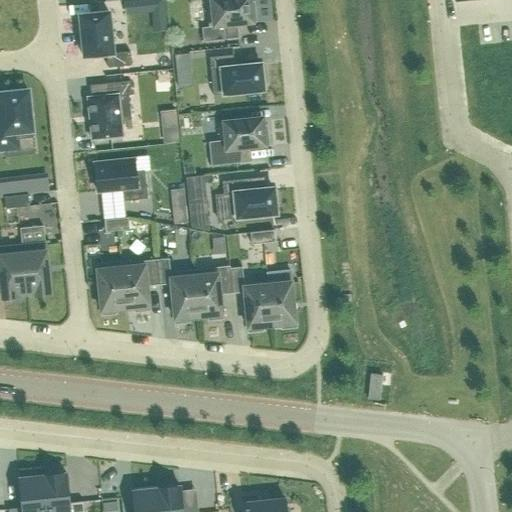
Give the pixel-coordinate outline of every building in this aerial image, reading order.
[(127,15),(152,12),(151,0),(150,0),(125,3),(127,15)] [(206,0),(209,28),(202,28),(203,43),(227,40),(226,26),(257,23),(255,2),(251,2),(250,0),(206,0)] [(110,13),(80,16),(82,33),(81,33),(82,42),(84,58),(107,56),(108,69),(132,66),(131,52),(114,54),(110,13)] [(233,56),(209,58),(213,96),(264,91),(263,82),(267,82),(265,67),(261,67),(261,65),(235,68),(233,56)] [(510,83),(484,85),(487,111),(511,109),(511,73),(509,74),(510,83)] [(108,97),(88,99),(90,115),(89,115),(90,124),(91,124),(92,140),(122,137),(121,122),(132,121),(129,96),(132,96),(131,82),(107,84),(108,97)] [(0,151),(5,151),(5,157),(35,154),(33,138),(28,92),(0,94),(0,151)] [(174,111),(159,113),(162,145),(177,143),(174,111)] [(221,141),(209,142),(211,167),(243,163),(241,149),(270,146),(267,125),(263,125),(263,119),(219,123),(221,141)] [(135,160),(95,164),(98,192),(123,190),(124,202),(148,199),(145,172),(136,173),(135,160)] [(224,195),(216,196),(218,221),(232,219),(232,220),(277,215),(276,206),(280,206),(278,191),(274,191),(274,189),(247,192),(246,180),(222,182),(224,195)] [(204,184),(187,186),(190,220),(207,218),(204,184)] [(28,195),(4,198),(6,209),(30,207),(28,195)] [(128,218),(104,220),(106,232),(129,230),(128,218)] [(44,227),(20,229),(21,245),(45,242),(44,227)] [(296,228),(274,231),(275,242),(297,240),(296,228)] [(274,231),(250,233),(252,245),(275,242),(274,231)] [(45,242),(21,245),(27,295),(36,294),(36,297),(51,296),(45,242)] [(0,270),(3,301),(18,299),(18,296),(27,295),(21,245),(0,246),(0,270)] [(169,259),(157,260),(159,286),(171,284),(175,324),(190,323),(189,319),(199,318),(194,270),(170,272),(169,259)] [(121,261),(126,309),(135,308),(135,312),(150,311),(147,287),(159,286),(157,260),(122,264),(121,261)] [(121,261),(97,264),(102,316),(116,314),(116,310),(126,309),(121,261)] [(230,266),(194,270),(199,318),(208,317),(209,321),(223,319),(221,296),(233,294),(230,269),(230,266)] [(242,267),(230,269),(233,294),(244,293),(249,333),(263,331),(262,327),(272,326),(268,286),(244,288),(242,267)] [(290,271),(267,274),(268,286),(272,326),(282,325),(282,329),(296,328),(292,283),(290,271)] [(67,475),(43,477),(46,511),(84,511),(84,502),(70,504),(67,475)] [(22,508),(8,510),(8,511),(46,511),(43,477),(19,480),(22,508)] [(183,511),(181,488),(157,490),(159,511),(183,511)] [(134,511),(159,511),(157,490),(133,492),(134,511)] [(242,511),(286,511),(285,499),(242,504),(242,511)]
